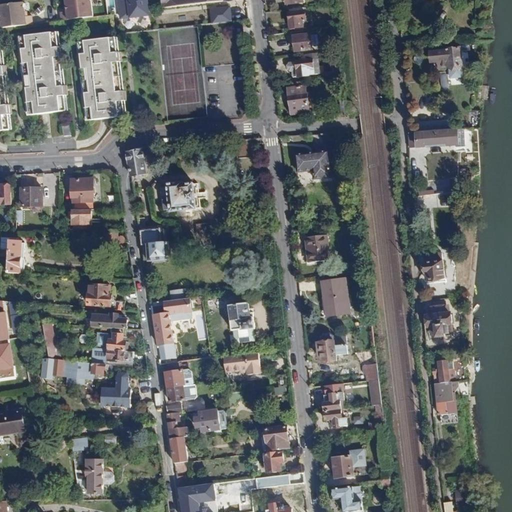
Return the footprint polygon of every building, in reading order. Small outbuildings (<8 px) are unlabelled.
[(91,0),(63,0),(65,19),(93,16),(91,0)] [(117,0),(120,19),(128,18),(150,15),(147,0),(117,0)] [(23,2),(0,5),(0,27),(26,24),(23,2)] [(230,6),(210,8),(211,23),(232,21),(230,6)] [(305,8),(287,10),(288,19),(289,29),(294,28),(303,27),(303,20),(306,20),(305,8)] [(25,35),(26,48),(23,48),(26,63),(28,63),(32,86),(29,87),(31,101),(33,101),(35,113),(45,111),(64,109),(61,91),(56,52),(53,31),(25,35)] [(311,33),(292,35),(293,52),(312,50),(311,33)] [(81,52),(79,52),(81,68),(83,67),(86,92),(84,92),(85,106),(87,106),(89,118),(103,116),(122,114),(120,96),(115,57),(113,36),(80,40),(81,52)] [(460,48),(441,50),(442,59),(449,59),(449,67),(462,66),(460,48)] [(449,59),(442,59),(441,50),(430,51),(431,61),(439,60),(439,67),(449,67),(449,59)] [(294,56),(294,62),(289,62),(285,66),(286,69),(290,72),(292,72),(292,77),(295,77),(312,75),(311,70),(313,70),(312,54),(294,56)] [(311,105),(310,94),(307,94),(306,85),(287,87),(290,115),(309,113),(309,105),(311,105)] [(345,99),(333,100),(334,117),(346,116),(345,99)] [(420,124),(421,131),(436,130),(435,123),(420,124)] [(70,126),(63,127),(64,137),(72,136),(70,126)] [(421,131),(410,132),(411,146),(428,145),(428,142),(451,142),(453,145),(463,144),(461,129),(436,130),(421,131)] [(145,175),(142,149),(127,151),(130,176),(145,175)] [(329,149),(295,154),(298,171),(313,170),(314,179),(332,177),(329,149)] [(70,203),(94,202),(94,185),(93,177),(87,177),(70,178),(70,203)] [(170,182),(171,185),(164,186),(166,208),(172,208),(173,209),(199,207),(196,183),(186,184),(186,180),(170,182)] [(0,204),(11,205),(10,184),(0,183),(0,204)] [(43,187),(20,187),(20,206),(43,206),(43,187)] [(92,209),(71,209),(71,225),(88,225),(88,219),(92,219),(92,209)] [(361,218),(353,219),(354,227),(362,226),(361,218)] [(117,230),(104,229),(104,242),(117,242),(117,230)] [(160,242),(159,229),(140,231),(141,243),(142,243),(146,243),(160,242)] [(265,244),(264,234),(246,235),(247,245),(265,244)] [(325,236),(304,239),(308,264),(328,261),(325,236)] [(22,242),(8,242),(8,273),(25,274),(25,263),(21,263),(21,253),(25,253),(25,243),(22,243),(22,242)] [(160,242),(146,243),(147,260),(147,261),(166,261),(164,242),(160,242)] [(438,252),(425,254),(427,280),(445,279),(444,261),(438,261),(438,252)] [(346,278),(321,281),(325,315),(350,312),(346,278)] [(86,306),(111,307),(112,301),(112,295),(110,295),(111,285),(87,283),(86,306)] [(188,288),(171,290),(172,300),(189,298),(188,288)] [(172,300),(163,301),(164,312),(169,311),(191,309),(189,298),(172,300)] [(125,302),(112,301),(111,307),(111,309),(124,310),(125,302)] [(253,313),(249,313),(247,303),(227,306),(231,331),(234,331),(235,343),(255,340),(253,329),(255,328),(253,313)] [(432,335),(436,335),(436,338),(444,337),(444,334),(454,333),(451,313),(449,313),(448,307),(428,309),(429,316),(426,317),(427,328),(431,327),(432,335)] [(164,312),(153,314),(158,345),(159,345),(175,344),(169,311),(164,312)] [(127,317),(119,316),(119,314),(109,313),(109,315),(91,314),(90,327),(111,328),(123,329),(127,329),(127,317)] [(52,323),(43,323),(46,344),(54,344),(52,323)] [(111,339),(107,339),(106,350),(125,351),(126,341),(123,340),(123,333),(111,332),(111,339)] [(335,340),(334,336),(329,332),(324,333),(321,336),(322,341),(316,341),(318,362),(338,360),(337,354),(348,353),(347,336),(340,337),(342,346),(336,347),(335,340)] [(54,344),(46,344),(48,359),(53,360),(56,360),(54,344)] [(176,358),(175,344),(159,345),(161,360),(176,358)] [(106,350),(92,348),(92,359),(104,360),(104,363),(133,365),(134,351),(128,351),(125,351),(106,350)] [(259,352),(223,356),(225,373),(246,371),(246,376),(261,374),(259,352)] [(72,372),(82,372),(82,376),(84,378),(90,378),(92,376),(92,374),(100,375),(101,365),(56,360),(53,360),(52,376),(68,377),(71,374),(72,372)] [(162,364),(163,372),(180,370),(179,362),(162,364)] [(451,382),(448,362),(439,363),(440,369),(434,370),(436,384),(451,382)] [(380,380),(378,364),(367,366),(367,367),(364,368),(364,373),(367,372),(369,381),(380,380)] [(163,372),(165,389),(184,386),(185,386),(183,369),(180,370),(163,372)] [(118,373),(116,377),(116,389),(102,388),(101,406),(130,407),(131,389),(128,389),(129,377),(127,373),(118,373)] [(277,374),(278,387),(287,386),(285,373),(277,374)] [(451,382),(436,384),(438,415),(457,414),(452,382),(451,382)] [(322,396),(323,412),(339,410),(338,401),(343,400),(342,385),(324,387),(325,395),(322,396)] [(184,386),(165,389),(167,402),(186,400),(184,386)] [(239,392),(229,394),(231,405),(238,405),(241,401),(239,392)] [(166,406),(167,413),(179,412),(182,412),(181,404),(166,406)] [(40,407),(33,408),(34,416),(41,415),(40,407)] [(21,410),(0,412),(0,435),(24,433),(21,410)] [(193,416),(194,429),(200,429),(200,433),(221,431),(221,430),(226,429),(226,423),(225,413),(223,410),(218,411),(218,410),(199,412),(199,415),(193,416)] [(346,417),(340,418),(339,410),(323,412),(324,420),(332,420),(333,427),(347,425),(346,417)] [(168,422),(170,438),(185,437),(187,436),(185,420),(180,421),(179,412),(167,413),(168,422)] [(262,428),(264,451),(290,448),(288,426),(262,428)] [(84,437),(72,439),(74,452),(87,450),(84,437)] [(133,438),(117,437),(116,446),(132,447),(133,438)] [(170,438),(174,463),(185,462),(188,462),(185,437),(170,438)] [(283,451),(263,453),(265,473),(281,471),(280,463),(284,463),(283,451)] [(353,469),(352,461),(348,461),(347,456),(331,458),(334,479),(350,477),(349,469),(353,469)] [(103,494),(103,486),(110,485),(114,482),(114,476),(111,472),(104,472),(103,459),(85,459),(86,495),(103,494)] [(185,462),(174,463),(177,472),(186,470),(185,462)] [(391,470),(364,474),(365,481),(383,479),(392,478),(391,470)] [(289,474),(256,479),(257,489),(291,485),(289,474)] [(393,485),(392,478),(383,479),(384,486),(393,485)] [(187,487),(180,488),(183,511),(199,511),(198,503),(215,501),(213,483),(187,487)] [(349,511),(363,510),(360,486),(333,489),(335,499),(342,498),(344,511),(349,511)] [(468,489),(456,490),(456,505),(469,504),(468,489)] [(278,502),(268,503),(269,511),(291,511),(291,508),(284,509),(283,504),(278,505),(278,502)] [(453,511),(452,502),(444,503),(444,511),(453,511)]
